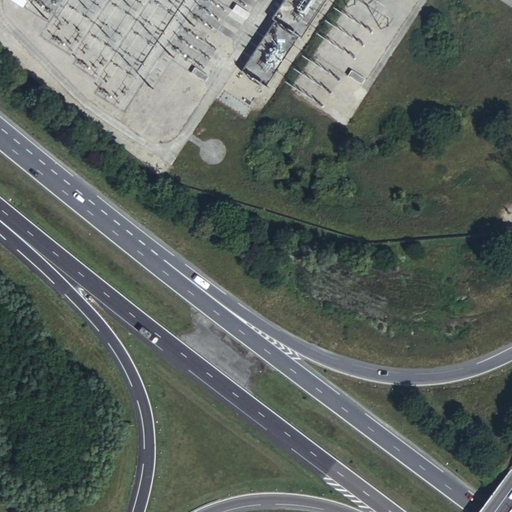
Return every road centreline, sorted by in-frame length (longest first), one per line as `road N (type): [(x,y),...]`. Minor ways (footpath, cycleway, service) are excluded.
road 1 (motorway): [(2,211),(394,511)]
road 2 (motorway): [(487,511),(160,267)]
road 3 (motorway): [(511,354),(418,379),(340,365),(266,329),(204,284),(160,267)]
road 4 (motorway): [(2,211),(23,246),(112,342),(135,382),(146,439),(135,511)]
road 5 (motorway): [(160,267),(0,136)]
road 6 (motorway): [(203,511),(260,497),(345,511)]
